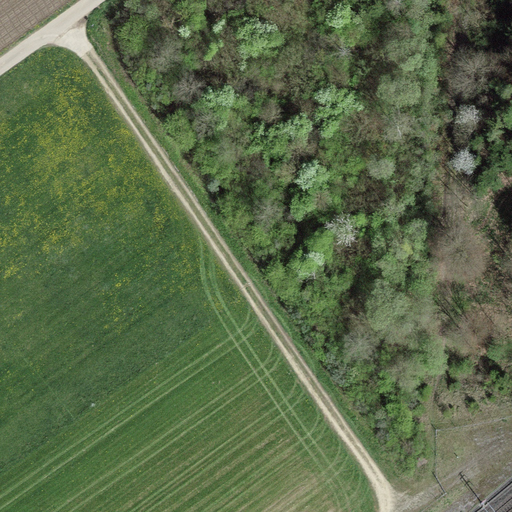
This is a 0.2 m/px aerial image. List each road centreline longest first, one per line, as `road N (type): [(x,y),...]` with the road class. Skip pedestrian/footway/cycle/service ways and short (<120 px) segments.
road 1 (track): [(395,511),(65,19)]
road 2 (track): [(467,0),(449,357)]
